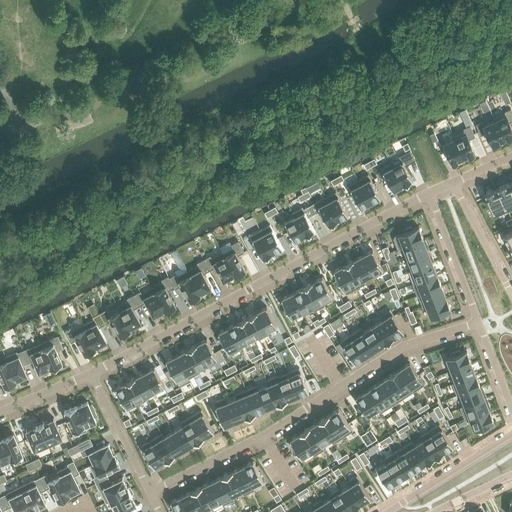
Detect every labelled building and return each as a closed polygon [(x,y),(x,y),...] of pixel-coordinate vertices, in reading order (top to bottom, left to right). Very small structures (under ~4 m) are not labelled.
[(505,113),(493,118),(503,139),(507,138),(508,140),(511,137),(511,128),(509,122),(511,120),(511,112),(510,108),(504,111),(505,113)] [(481,120),(475,123),(479,134),(486,131),(492,144),(493,144),(494,146),(500,143),(500,141),(503,139),(494,120),(483,125),(481,120)] [(463,129),(452,134),(464,159),(470,156),(470,154),(474,153),(473,153),(474,152),(468,139),(474,136),(470,125),(463,128),(463,129)] [(454,138),(443,143),(451,162),(452,162),(456,160),(457,162),(464,159),(452,134),(454,138)] [(407,142),(402,145),(405,150),(410,147),(407,142)] [(410,150),(389,161),(403,185),(412,180),(409,174),(411,172),(408,166),(406,168),(405,165),(415,160),(410,150)] [(374,158),(369,161),(371,166),(377,163),(374,158)] [(369,161),(363,164),(366,169),(371,166),(369,161)] [(390,163),(381,168),(393,191),(393,190),(402,185),(403,185),(389,161),(390,163)] [(341,174),(336,177),(338,182),(344,179),(341,174)] [(368,174),(358,179),(370,202),(379,197),(379,198),(380,197),(368,174)] [(336,177),(330,180),(331,180),(333,185),(338,182),(336,177)] [(358,179),(348,185),(360,208),(361,208),(361,207),(370,202),(358,179)] [(498,188),(497,188),(507,208),(506,206),(511,203),(511,188),(510,183),(505,184),(498,187),(498,188)] [(305,186),(300,189),(303,193),(303,195),(305,198),(311,195),(309,192),(305,186)] [(485,193),(484,194),(494,214),(507,208),(497,188),(493,190),(490,189),(487,191),(485,193)] [(335,191),(325,197),(338,220),(347,215),(348,215),(335,191)] [(303,193),(297,196),(298,197),(300,201),(305,198),(303,195),(303,193)] [(325,197),(315,202),(328,225),(338,220),(325,197)] [(275,206),(269,209),(270,211),(272,214),(278,212),(276,208),(275,206)] [(302,207),(292,212),(305,236),(314,230),(302,207)] [(269,209),(264,212),(265,213),(267,217),(272,214),(270,211),(269,209)] [(285,221),(284,222),(295,241),(295,240),(304,236),(305,236),(292,212),(291,212),(294,216),(285,221)] [(237,220),(232,222),(234,228),(238,235),(243,232),(240,225),(237,220)] [(270,224),(260,230),(272,253),(273,253),(273,252),(281,248),(282,248),(270,224)] [(405,231),(394,236),(398,248),(423,239),(418,226),(412,229),(411,227),(404,229),(405,231)] [(511,229),(503,235),(509,246),(511,243),(511,229)] [(249,235),(243,238),(249,248),(255,245),(262,258),(272,253),(260,230),(249,235)] [(423,239),(398,248),(398,249),(403,247),(407,258),(427,250),(423,239)] [(222,251),(222,252),(234,275),(245,270),(237,255),(244,251),(238,240),(231,244),(233,247),(223,252),(222,251)] [(371,250),(362,255),(374,277),(384,272),(372,249),(371,250)] [(427,250),(407,258),(412,269),(408,271),(432,262),(427,250)] [(210,255),(203,259),(209,270),(215,267),(223,281),(234,275),(234,276),(234,275),(222,252),(211,257),(210,255)] [(353,259),(353,260),(365,283),(366,283),(363,279),(372,274),(374,277),(362,255),(353,260),(353,259)] [(197,264),(187,270),(200,294),(200,293),(211,287),(203,273),(209,270),(203,259),(196,262),(197,264)] [(353,260),(343,265),(356,288),(365,283),(353,260)] [(432,262),(408,271),(413,282),(412,283),(437,274),(436,273),(432,262)] [(334,270),(333,270),(346,293),(356,288),(343,265),(334,270)] [(175,274),(169,277),(174,287),(175,288),(181,285),(189,300),(200,294),(187,270),(177,276),(175,274)] [(437,274),(412,283),(416,295),(441,286),(437,274)] [(162,281),(152,287),(164,311),(175,305),(167,290),(174,287),(169,277),(168,275),(161,279),(162,281)] [(312,282),(311,282),(324,305),(324,304),(334,299),(322,276),(321,277),(312,282)] [(390,277),(385,280),(388,285),(393,283),(390,277)] [(311,282),(301,287),(314,311),(324,305),(311,282)] [(441,286),(416,295),(417,296),(418,295),(422,306),(446,297),(445,297),(441,286)] [(140,290),(133,294),(139,305),(145,302),(153,316),(164,310),(164,311),(152,287),(141,292),(140,290)] [(301,288),(291,293),(303,315),(313,310),(313,311),(314,311),(301,287),(301,288)] [(395,287),(389,289),(393,300),(399,298),(395,287)] [(281,298),(291,318),(292,317),(301,312),(303,315),(291,293),(281,298)] [(128,300),(117,305),(119,310),(130,329),(130,328),(141,323),(133,308),(139,305),(133,294),(126,297),(128,300)] [(446,297),(422,306),(422,307),(426,306),(430,317),(450,310),(446,297)] [(348,300),(343,303),(346,308),(351,305),(348,300)] [(343,303),(338,306),(341,311),(346,308),(343,303)] [(257,311),(256,311),(268,334),(269,334),(267,330),(276,326),(276,325),(266,306),(265,306),(265,307),(257,311)] [(106,309),(99,312),(105,324),(111,320),(119,335),(130,329),(119,310),(109,315),(106,309)] [(389,309),(379,315),(394,338),(394,337),(403,331),(403,332),(404,331),(389,309)] [(410,311),(406,312),(411,324),(416,322),(412,310),(410,311)] [(51,311),(44,314),(49,326),(56,323),(51,311)] [(256,311),(247,317),(259,339),(268,334),(256,311)] [(93,318),(83,324),(95,348),(96,347),(106,341),(99,327),(105,324),(99,312),(92,316),(93,318)] [(381,319),(372,325),(384,344),(394,338),(379,315),(379,316),(381,319)] [(71,327),(64,331),(70,342),(76,339),(85,354),(95,348),(83,324),(79,317),(68,322),(71,327)] [(247,317),(237,322),(247,341),(256,336),(258,339),(259,339),(247,317)] [(317,318),(312,321),(316,326),(321,323),(319,320),(318,320),(317,318)] [(237,322),(228,327),(240,349),(238,346),(247,341),(237,322)] [(328,323),(323,326),(329,336),(334,333),(328,323)] [(419,324),(414,326),(416,334),(422,332),(419,324)] [(360,327),(360,328),(374,350),(383,344),(384,344),(372,325),(363,331),(360,327)] [(218,332),(230,354),(230,355),(240,349),(228,327),(218,332)] [(360,328),(350,334),(365,356),(374,350),(360,328)] [(297,330),(292,333),(295,339),(300,336),(297,330)] [(56,334),(39,341),(51,368),(62,363),(56,350),(62,347),(57,336),(56,334)] [(350,334),(340,340),(355,363),(356,362),(355,362),(365,356),(350,334)] [(289,335),(284,338),(287,344),(292,341),(289,335)] [(196,344),(208,366),(210,371),(226,362),(223,356),(219,349),(214,352),(206,338),(206,339),(196,344)] [(39,341),(22,349),(28,362),(33,360),(39,372),(50,368),(51,368),(39,341)] [(196,344),(186,349),(198,373),(199,372),(198,371),(208,366),(196,344)] [(293,344),(288,347),(295,357),(300,354),(293,344)] [(22,349),(5,356),(16,381),(16,380),(27,375),(22,364),(28,362),(22,349)] [(185,350),(176,355),(188,378),(193,376),(198,373),(186,349),(185,350)] [(453,355),(446,358),(450,370),(471,362),(466,350),(459,353),(458,350),(452,353),(453,355)] [(166,360),(165,360),(175,380),(176,379),(185,374),(188,378),(176,355),(166,360)] [(0,376),(4,386),(16,381),(5,356),(0,358),(0,376)] [(398,369),(412,391),(424,384),(409,362),(399,369),(398,369)] [(471,362),(450,370),(455,381),(452,383),(475,374),(475,373),(475,374),(471,363),(471,362)] [(234,364),(229,367),(232,372),(237,369),(234,364)] [(153,367),(144,372),(154,391),(163,386),(164,386),(154,366),(153,367)] [(229,367),(223,369),(226,375),(232,372),(229,367)] [(299,367),(288,372),(297,395),(308,391),(299,367)] [(398,369),(387,376),(402,398),(412,391),(398,369)] [(430,370),(425,374),(429,379),(429,378),(434,375),(430,370)] [(135,377),(134,377),(146,399),(147,399),(145,396),(154,391),(144,372),(135,377)] [(277,375),(287,400),(287,399),(297,395),(288,372),(278,376),(277,375)] [(475,374),(452,383),(456,395),(480,386),(475,374)] [(277,375),(266,380),(276,404),(287,400),(277,375)] [(387,377),(377,383),(391,405),(402,398),(387,376),(387,377)] [(134,377),(125,382),(137,404),(146,399),(134,377)] [(257,385),(256,385),(266,408),(276,404),(266,380),(267,384),(258,388),(257,385)] [(116,387),(115,387),(127,410),(137,404),(125,382),(124,382),(116,387)] [(377,383),(366,390),(381,412),(391,405),(377,383)] [(256,385),(246,390),(255,413),(256,413),(256,412),(266,408),(256,385)] [(480,386),(456,395),(460,394),(464,405),(459,407),(460,407),(484,398),(480,386)] [(205,389),(200,392),(203,397),(208,395),(205,389)] [(246,390),(235,394),(245,417),(255,413),(246,390)] [(362,393),(355,397),(367,415),(368,415),(378,408),(380,412),(381,412),(366,390),(362,393)] [(181,391),(176,394),(179,399),(184,396),(181,391)] [(200,392),(195,395),(197,400),(203,397),(200,392)] [(176,394),(170,397),(173,402),(179,399),(176,394)] [(225,397),(224,397),(234,421),(244,417),(245,417),(235,394),(236,397),(226,401),(225,397)] [(224,397),(213,402),(223,426),(224,426),(234,421),(224,397)] [(484,398),(460,407),(464,419),(489,409),(488,408),(484,398)] [(87,401),(76,406),(85,426),(96,421),(87,401)] [(76,405),(64,410),(74,435),(86,430),(85,426),(76,406),(76,405)] [(438,405),(433,408),(439,418),(444,415),(438,405)] [(328,414),(342,437),(352,430),(338,408),(337,408),(337,409),(329,414),(328,414)] [(201,409),(190,416),(204,437),(213,431),(213,432),(214,431),(201,409)] [(489,409),(464,419),(469,418),(473,429),(481,426),(482,429),(488,426),(487,424),(494,421),(489,409)] [(328,414),(318,421),(333,443),(342,437),(328,414)] [(405,414),(399,418),(400,419),(403,423),(408,419),(405,414)] [(190,416),(181,422),(194,443),(204,437),(190,416)] [(54,418),(40,423),(48,443),(62,437),(54,418)] [(399,418),(394,421),(398,426),(403,423),(400,419),(399,418)] [(309,427),(323,449),(324,449),(321,445),(330,439),(332,443),(333,443),(318,421),(309,427)] [(182,425),(173,430),(184,449),(193,443),(194,443),(181,422),(180,422),(182,425)] [(40,423),(26,430),(35,452),(49,445),(48,443),(40,423)] [(439,423),(429,429),(443,452),(444,452),(452,446),(453,446),(439,423)] [(309,427),(299,433),(314,455),(323,449),(309,427)] [(370,428),(365,432),(371,442),(377,439),(370,428)] [(429,429),(420,435),(434,458),(443,452),(429,429)] [(162,433),(161,433),(174,455),(175,455),(175,454),(184,449),(173,430),(163,436),(162,433)] [(365,432),(360,435),(366,445),(371,442),(365,432)] [(13,433),(2,438),(11,459),(22,454),(13,433)] [(161,433),(151,439),(165,461),(174,455),(161,433)] [(290,439),(289,439),(301,458),(302,457),(311,452),(313,456),(314,455),(299,433),(299,434),(290,439)] [(411,441),(425,463),(434,458),(420,435),(422,440),(414,445),(411,441)] [(2,439),(0,439),(0,463),(11,459),(2,438),(1,438),(2,439)] [(89,438),(78,443),(80,449),(91,444),(92,444),(89,438)] [(151,439),(141,445),(154,467),(155,467),(155,466),(164,461),(165,461),(151,439)] [(411,441),(402,447),(416,469),(424,464),(425,463),(411,441)] [(80,449),(83,455),(89,453),(90,455),(94,463),(113,454),(108,443),(94,449),(91,444),(80,449)] [(402,447),(393,452),(407,475),(416,469),(402,447)] [(363,451),(358,454),(364,465),(370,461),(363,451)] [(393,452),(383,458),(397,480),(407,475),(393,452)] [(94,463),(89,465),(94,474),(95,476),(93,477),(96,483),(108,477),(105,472),(120,465),(114,453),(113,454),(94,463)] [(355,456),(350,459),(356,470),(361,466),(355,456)] [(38,458),(32,461),(35,467),(41,464),(38,458)] [(377,467),(376,468),(388,487),(389,486),(388,486),(397,480),(383,458),(385,462),(377,468),(377,467)] [(68,465),(56,471),(59,475),(69,495),(70,495),(69,494),(80,489),(73,475),(79,472),(73,460),(67,463),(68,465)] [(252,461),(242,466),(254,489),(252,485),(262,480),(253,460),(252,461)] [(32,461),(26,463),(29,469),(35,467),(32,461)] [(232,470),(232,471),(243,494),(254,489),(242,466),(232,471),(232,470)] [(338,467),(333,470),(336,475),(341,472),(340,471),(338,467)] [(232,471),(222,476),(233,499),(234,499),(232,495),(241,490),(243,495),(243,494),(232,471)] [(46,473),(39,476),(45,489),(51,486),(58,500),(69,495),(59,475),(49,480),(46,473)] [(356,475),(347,481),(361,504),(361,503),(369,498),(370,498),(356,475)] [(34,479),(20,485),(32,510),(36,508),(36,507),(46,503),(40,491),(45,489),(39,476),(34,479)] [(221,476),(211,481),(223,504),(233,499),(222,476),(221,476)] [(108,477),(96,483),(106,502),(110,500),(130,490),(128,486),(127,486),(123,477),(110,483),(108,477)] [(202,485),(201,486),(212,508),(213,508),(214,510),(223,506),(222,505),(223,504),(211,481),(202,486),(202,485)] [(339,487),(338,488),(352,509),(361,504),(347,481),(346,481),(349,485),(341,491),(339,487)] [(7,492),(1,495),(7,507),(13,504),(16,511),(26,511),(28,511),(32,510),(20,485),(6,492),(7,492)] [(201,486),(191,491),(201,511),(204,511),(212,508),(201,486)] [(338,488),(329,493),(340,511),(346,511),(351,509),(351,510),(352,509),(338,488)] [(130,490),(110,500),(115,511),(124,511),(124,510),(136,504),(131,495),(132,494),(130,490)] [(190,491),(181,496),(188,511),(201,511),(191,491),(190,491)] [(278,493),(273,496),(276,501),(281,498),(278,493)] [(320,499),(327,511),(340,511),(329,493),(328,494),(330,497),(322,502),(320,499)] [(171,501),(170,501),(175,511),(188,511),(181,496),(171,501)] [(327,511),(320,499),(311,505),(315,511),(327,511)] [(286,511),(280,503),(275,506),(278,511),(286,511)]
